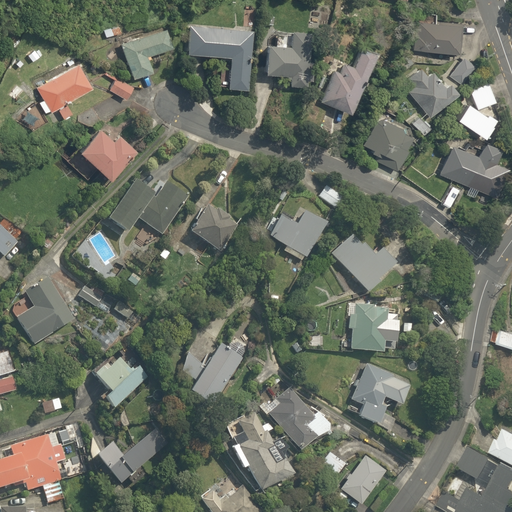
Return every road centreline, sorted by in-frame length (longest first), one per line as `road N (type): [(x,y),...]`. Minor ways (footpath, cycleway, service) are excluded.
road 1 (residential): [(488,273),(398,191),(188,115)]
road 2 (unclassified): [(401,511),(438,456),(468,383),(488,273)]
